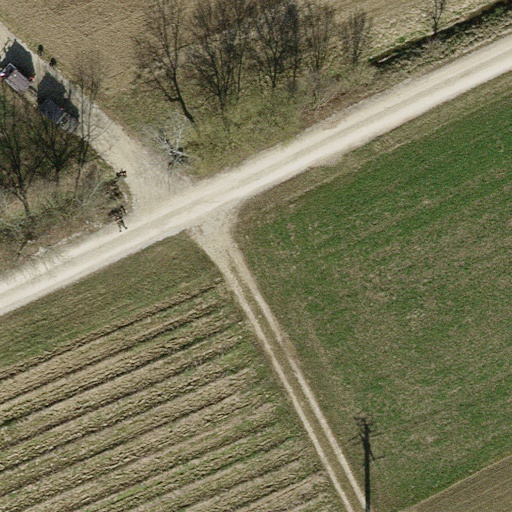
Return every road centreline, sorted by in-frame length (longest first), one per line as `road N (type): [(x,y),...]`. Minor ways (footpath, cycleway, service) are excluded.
road 1 (track): [(511,54),(0,296)]
road 2 (track): [(360,511),(196,206)]
road 3 (track): [(0,45),(15,67),(196,206)]
